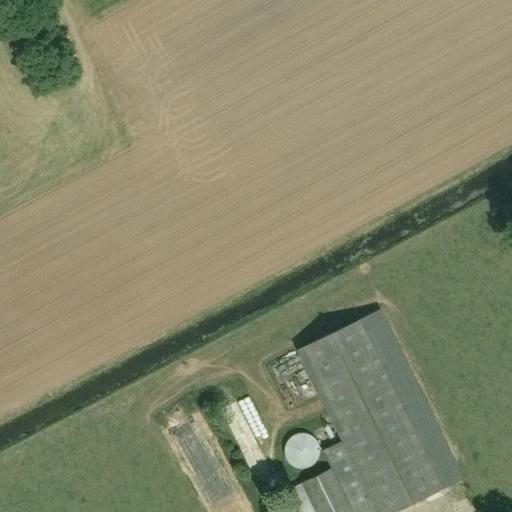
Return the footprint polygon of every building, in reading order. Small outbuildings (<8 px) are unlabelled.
[(371,498),(377,511),(394,511),(426,497),(462,479),(380,311),(299,351),(351,458),(371,498)] [(294,415),(279,420),(282,430),(298,424),(294,415)] [(288,441),(285,447),(285,454),(287,460),(292,465),(298,468),(305,468),(311,466),(316,461),(319,455),(319,449),(317,442),(312,437),(306,434),(299,434),(293,436),(288,441)] [(315,511),(353,511),(332,468),(301,483),(315,511)] [(462,511),(458,503),(439,511),(462,511)]
